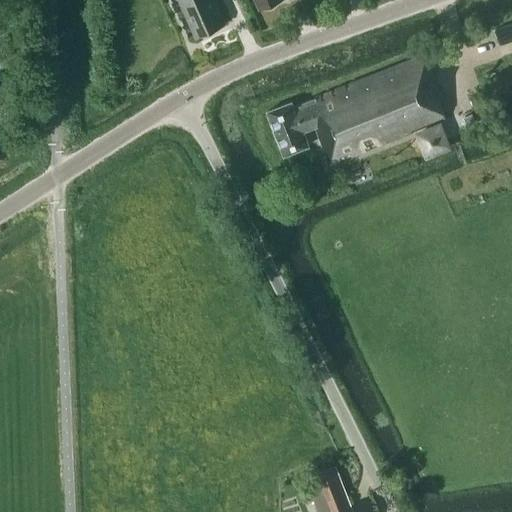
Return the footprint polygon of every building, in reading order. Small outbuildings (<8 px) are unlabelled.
[(196,37),(225,24),(214,0),(179,0),(184,10),(184,13),(185,17),(188,18),(196,37)] [(278,0),(255,0),(259,8),(278,0)] [(511,40),(511,23),(495,29),(500,44),(511,40)] [(330,164),(445,118),(438,100),(442,99),(424,55),(293,106),(291,101),(267,111),(284,154),(309,145),(303,131),(316,126),(330,164)] [(425,157),(451,146),(441,120),(414,132),(425,157)] [(352,511),(334,466),(314,475),(318,487),(309,491),(317,511),(352,511)]
